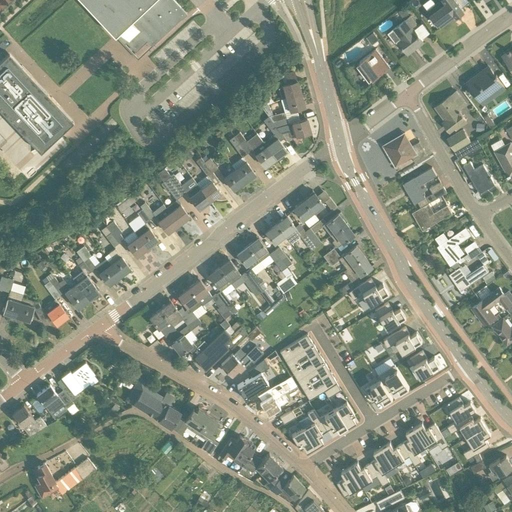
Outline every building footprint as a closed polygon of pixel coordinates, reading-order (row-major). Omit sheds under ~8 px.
[(82,0),(114,33),(124,44),(125,43),(126,42),(128,40),(133,45),(134,44),(136,46),(142,41),(140,39),(143,35),(148,40),(152,45),(153,45),(152,44),(159,37),(160,38),(159,37),(166,31),(167,31),(167,30),(173,24),(174,25),(174,24),(180,17),(181,18),(182,19),(187,14),(182,8),(179,5),(174,0),(82,0)] [(464,11),(455,0),(442,0),(429,9),(440,23),(454,13),(457,16),(464,11)] [(407,13),(403,8),(399,11),(403,18),(408,15),(407,13)] [(417,24),(411,16),(391,31),(391,32),(391,34),(390,35),(396,43),(398,41),(408,53),(415,48),(414,47),(423,40),(413,27),(417,24)] [(373,33),(367,37),(372,44),(378,39),(373,33)] [(390,68),(390,67),(376,48),(375,49),(376,49),(360,61),(361,63),(358,65),(370,80),(372,78),(373,79),(389,67),(390,68)] [(511,69),(511,51),(510,50),(502,55),(511,69)] [(0,60),(0,108),(5,114),(6,115),(18,128),(20,129),(24,134),(25,135),(27,136),(28,137),(36,146),(36,147),(40,150),(40,151),(41,151),(59,133),(60,133),(70,124),(57,110),(61,107),(52,97),(48,100),(27,79),(31,75),(22,65),(18,69),(5,55),(0,60)] [(468,82),(485,104),(506,88),(497,77),(498,76),(496,74),(495,75),(490,68),(479,77),(477,74),(468,82)] [(278,87),(282,98),(301,92),(295,70),(285,73),(287,83),(282,84),(278,87)] [(254,97),(255,99),(260,105),(261,107),(268,104),(273,101),(266,91),(264,89),(254,97)] [(282,98),(281,98),(283,106),(284,112),(285,111),(285,112),(291,110),(298,108),(305,106),(301,92),(282,98)] [(455,127),(456,129),(468,121),(459,110),(461,109),(451,94),(435,106),(446,120),(443,122),(450,131),(455,127)] [(268,104),(261,107),(268,116),(273,115),(268,104)] [(284,112),(273,115),(268,116),(272,122),(287,117),(285,112),(285,111),(284,112)] [(285,137),(282,132),(272,122),(268,116),(263,120),(274,134),(264,142),(276,158),(287,150),(280,140),(285,137)] [(307,118),(301,120),(289,123),(287,117),(272,122),(282,132),(289,131),(291,137),(295,136),(311,131),(307,118)] [(484,132),(485,124),(477,123),(476,131),(484,132)] [(470,141),(464,129),(448,138),(455,150),(470,141)] [(239,131),(234,135),(240,142),(247,153),(253,149),(251,147),(239,131)] [(229,139),(234,146),(240,142),(234,135),(229,139)] [(424,148),(420,141),(409,147),(401,135),(386,143),(394,156),(391,158),(396,166),(412,156),(415,162),(428,155),(424,148)] [(477,138),(456,151),(460,159),(482,146),(477,138)] [(262,139),(251,147),(253,149),(265,166),(276,158),(264,142),(262,139)] [(511,144),(510,141),(494,150),(508,175),(507,175),(508,177),(511,175),(511,174),(511,173),(511,144)] [(247,153),(240,142),(234,146),(242,157),(247,153)] [(189,149),(182,154),(186,160),(193,155),(189,149)] [(206,174),(196,182),(210,200),(221,192),(208,175),(213,172),(205,161),(202,158),(201,156),(201,157),(196,160),(200,165),(206,174)] [(205,161),(213,172),(218,168),(210,158),(205,161)] [(235,168),(245,181),(256,173),(246,160),(235,168)] [(468,173),(468,172),(480,193),(495,184),(483,164),(475,169),(470,162),(464,165),(468,173)] [(423,192),(428,189),(424,183),(437,175),(432,167),(414,177),(403,183),(414,204),(418,202),(426,197),(423,192)] [(169,173),(165,168),(163,169),(162,170),(168,178),(171,176),(169,173)] [(224,177),(234,190),(245,181),(235,168),(224,177)] [(158,174),(164,181),(168,178),(162,170),(161,171),(157,173),(158,174)] [(173,174),(171,176),(168,178),(181,195),(186,191),(199,209),(210,200),(196,182),(192,177),(182,185),(173,174)] [(176,199),(181,195),(168,178),(164,181),(161,183),(168,192),(169,190),(176,199)] [(440,181),(429,188),(433,193),(444,187),(440,181)] [(412,212),(423,230),(434,223),(452,213),(447,205),(434,212),(429,203),(436,199),(447,192),(444,187),(433,193),(426,197),(418,202),(421,207),(412,212)] [(323,189),(316,194),(320,200),(327,195),(323,189)] [(318,208),(323,204),(314,192),(303,200),(313,212),(315,214),(320,210),(318,208)] [(332,211),(337,207),(329,196),(324,200),(332,211)] [(189,215),(177,200),(176,199),(166,207),(179,224),(189,215)] [(294,209),(303,220),(313,212),(303,200),(293,208),(294,209)] [(145,201),(140,205),(142,208),(150,219),(155,215),(168,232),(179,224),(166,207),(163,203),(152,211),(145,201)] [(122,202),(118,205),(121,211),(126,207),(122,202)] [(145,222),(150,219),(142,208),(138,212),(137,212),(139,215),(145,223),(145,222)] [(314,233),(326,223),(333,232),(345,223),(338,213),(326,222),(322,218),(310,227),(314,233)] [(287,215),(276,223),(290,242),(291,243),(300,236),(311,250),(316,246),(305,231),(302,228),(299,231),(287,215)] [(106,226),(107,227),(111,232),(119,243),(124,239),(120,233),(122,232),(113,220),(106,226)] [(147,248),(158,239),(145,223),(134,231),(138,235),(147,248)] [(276,223),(266,231),(275,243),(276,242),(280,239),(285,246),(290,242),(276,223)] [(334,239),(332,241),(336,247),(342,243),(354,234),(345,223),(333,232),(337,237),(334,239)] [(102,231),(106,236),(111,232),(107,227),(102,231)] [(321,242),(314,233),(310,227),(305,231),(316,246),(321,242)] [(462,258),(454,246),(471,234),(465,227),(448,239),(448,238),(447,239),(443,233),(435,238),(439,245),(437,246),(451,265),(457,261),(462,258)] [(119,243),(111,232),(106,236),(114,246),(119,243)] [(147,248),(138,235),(127,243),(136,256),(147,248)] [(258,237),(247,245),(260,261),(269,254),(281,270),(286,267),(287,266),(281,260),(273,250),(269,253),(258,237)] [(464,248),(468,253),(469,254),(479,247),(475,241),(464,248)] [(91,271),(96,267),(109,284),(120,276),(108,260),(106,258),(99,263),(93,253),(91,255),(84,245),(76,251),(80,256),(83,260),(91,271)] [(247,245),(237,253),(249,269),(245,272),(253,282),(260,292),(269,304),(274,300),(270,294),(265,288),(266,288),(266,287),(251,267),(260,261),(247,245)] [(346,268),(363,255),(356,245),(340,257),(337,252),(327,260),(331,266),(339,259),(346,268)] [(281,260),(287,256),(279,246),(273,250),(281,260)] [(479,247),(469,254),(472,259),(477,255),(482,251),(479,247)] [(108,260),(120,276),(130,268),(115,248),(109,253),(112,257),(108,260)] [(333,248),(323,255),(324,256),(327,260),(337,252),(334,249),(333,248)] [(371,266),(363,255),(346,268),(354,278),(354,279),(356,277),(371,266)] [(287,256),(281,260),(287,266),(290,264),(291,263),(287,256)] [(229,259),(219,267),(231,283),(240,276),(255,295),(260,292),(253,282),(245,272),(241,274),(229,259)] [(41,260),(36,264),(40,269),(45,265),(41,260)] [(99,291),(86,274),(91,271),(83,260),(78,264),(82,269),(71,277),(75,283),(88,300),(99,291)] [(457,261),(451,265),(454,270),(449,274),(461,291),(471,284),(489,271),(483,264),(466,276),(457,261)] [(228,309),(231,313),(231,312),(230,310),(235,306),(222,289),(231,283),(219,267),(208,275),(220,290),(216,293),(228,309)] [(286,267),(281,270),(283,273),(285,276),(290,272),(288,270),(286,267)] [(511,274),(509,270),(503,274),(506,277),(509,278),(511,275),(511,274)] [(283,292),(296,282),(290,275),(278,285),(283,292)] [(54,276),(49,280),(60,295),(65,291),(77,308),(88,300),(75,283),(70,287),(67,283),(62,286),(54,276)] [(354,279),(354,278),(339,290),(343,295),(360,282),(356,277),(354,279)] [(371,277),(348,291),(353,298),(362,293),(371,306),(381,300),(379,297),(388,291),(383,283),(376,286),(371,277)] [(14,280),(7,278),(3,290),(9,292),(10,292),(14,280)] [(217,309),(221,314),(228,309),(216,293),(212,296),(199,279),(189,287),(203,305),(211,298),(219,307),(217,309)] [(44,284),(55,299),(55,298),(60,295),(49,280),(44,284)] [(192,321),(197,317),(197,316),(192,311),(201,304),(202,304),(189,287),(179,295),(187,306),(188,305),(189,307),(184,311),(192,321)] [(511,314),(511,313),(511,302),(511,303),(499,287),(472,308),(484,324),(495,316),(489,307),(500,299),(511,314)] [(10,292),(9,292),(3,312),(15,316),(20,300),(21,297),(22,297),(23,296),(10,292)] [(274,300),(269,304),(273,309),(284,298),(281,294),(274,300)] [(21,297),(20,300),(15,316),(29,320),(33,307),(40,320),(46,317),(45,315),(42,308),(38,302),(22,297),(21,297)] [(68,315),(55,298),(55,299),(42,308),(45,315),(48,312),(57,323),(68,315)] [(171,301),(160,309),(173,326),(182,319),(186,324),(187,325),(192,321),(184,311),(182,307),(178,310),(171,301)] [(388,301),(375,309),(388,331),(398,324),(396,321),(405,315),(400,307),(393,311),(388,301)] [(273,309),(269,304),(263,310),(267,315),(273,309)] [(331,307),(326,310),(329,315),(334,312),(331,307)] [(160,309),(150,317),(158,328),(158,327),(164,334),(168,339),(177,332),(178,332),(173,326),(160,309)] [(261,310),(256,314),(260,319),(266,315),(261,310)] [(304,310),(299,314),(306,323),(307,323),(311,319),(312,319),(304,310)] [(192,321),(187,325),(191,330),(201,322),(197,317),(192,321)] [(503,318),(493,325),(507,344),(511,340),(511,327),(511,328),(503,318)] [(247,334),(240,326),(231,335),(224,328),(207,344),(204,341),(204,340),(196,347),(197,347),(198,347),(201,350),(194,356),(205,367),(228,345),(229,343),(233,347),(247,334)] [(247,334),(246,335),(248,336),(251,340),(255,336),(261,331),(256,326),(247,334)] [(405,326),(383,339),(388,347),(397,341),(406,355),(416,349),(414,345),(423,340),(417,331),(411,335),(405,326)] [(192,344),(184,334),(173,342),(181,353),(192,344)] [(288,346),(280,351),(286,360),(303,349),(313,343),(307,334),(297,340),(298,340),(301,345),(292,350),(290,350),(288,346)] [(303,349),(286,360),(292,370),(300,365),(297,361),(298,359),(306,354),(309,359),(319,353),(313,343),(303,349)] [(380,343),(375,346),(378,351),(384,348),(380,343)] [(232,353),(221,364),(232,375),(238,368),(240,371),(245,366),(245,365),(251,359),(253,362),(263,352),(255,344),(246,353),(239,347),(233,354),(232,353)] [(423,350),(410,358),(423,379),(433,373),(431,370),(440,364),(435,355),(429,359),(423,350)] [(300,365),(292,370),(297,379),(315,368),(325,362),(319,353),(309,359),(312,364),(304,369),(302,368),(300,365)] [(252,376),(237,385),(244,397),(268,382),(261,371),(269,366),(264,358),(248,370),(252,376)] [(57,381),(63,389),(72,401),(80,395),(77,391),(82,387),(82,388),(90,382),(87,379),(94,373),(85,361),(72,372),(70,369),(61,376),(62,377),(57,381)] [(353,361),(346,365),(350,371),(356,367),(353,361)] [(315,368),(297,379),(303,389),(311,384),(309,380),(310,378),(318,373),(321,378),(330,372),(325,362),(315,368)] [(395,364),(378,375),(381,379),(389,392),(390,391),(397,387),(401,393),(409,387),(395,364)] [(311,384),(303,389),(309,398),(324,389),(336,381),(330,372),(321,378),(324,382),(316,388),(313,387),(311,384)] [(291,374),(286,377),(290,384),(295,381),(291,374)] [(171,427),(181,411),(169,404),(174,397),(166,391),(164,396),(151,388),(152,386),(141,378),(127,399),(159,419),(159,420),(171,427)] [(381,379),(365,389),(373,402),(381,397),(385,403),(393,397),(390,391),(389,392),(381,379)] [(282,380),(261,393),(267,403),(268,402),(269,404),(266,406),(271,414),(284,406),(282,404),(291,399),(286,391),(288,390),(282,380)] [(336,381),(324,389),(328,396),(340,388),(336,381)] [(66,406),(72,401),(63,389),(57,394),(50,384),(37,395),(44,404),(45,404),(51,413),(64,403),(66,406)] [(460,396),(447,404),(448,406),(457,421),(470,413),(476,409),(471,400),(465,404),(462,399),(460,396)] [(346,400),(335,407),(347,426),(355,421),(351,415),(354,413),(346,400)] [(118,408),(114,404),(105,414),(109,418),(118,408)] [(23,426),(30,437),(47,425),(46,424),(39,416),(35,419),(24,405),(13,413),(23,426)] [(313,421),(303,427),(315,446),(319,443),(323,441),(319,435),(327,430),(319,417),(314,407),(307,411),(313,421)] [(319,417),(327,430),(335,425),(338,431),(347,426),(335,407),(319,417)] [(186,427),(197,434),(209,415),(198,408),(196,411),(193,409),(185,420),(180,416),(172,428),(182,434),(186,427)] [(280,416),(284,423),(296,415),(291,409),(280,416)] [(458,422),(449,428),(453,435),(462,429),(467,437),(486,425),(481,417),(475,420),(470,413),(457,421),(458,422)] [(209,415),(200,430),(209,436),(206,440),(201,447),(204,449),(206,451),(210,454),(211,452),(218,442),(214,439),(212,438),(219,426),(216,424),(218,421),(209,415)] [(423,421),(414,426),(426,445),(428,450),(439,443),(442,448),(449,444),(435,422),(427,427),(423,421)] [(473,446),(464,452),(468,459),(477,453),(490,445),(485,437),(491,433),(486,425),(467,437),(473,446)] [(410,437),(402,442),(410,455),(410,456),(415,465),(422,461),(416,451),(426,445),(414,426),(406,431),(410,437)] [(303,427),(291,434),(299,447),(302,445),(306,451),(315,446),(303,427)] [(231,437),(219,455),(225,458),(226,456),(227,455),(230,451),(238,457),(248,441),(239,435),(236,441),(231,437)] [(235,461),(234,462),(241,466),(242,466),(248,469),(257,456),(251,452),(255,446),(248,441),(238,457),(235,461)] [(390,441),(383,446),(394,465),(410,456),(410,455),(402,442),(394,447),(390,441)] [(378,457),(370,462),(378,475),(377,476),(383,485),(390,481),(384,472),(394,465),(383,446),(374,451),(378,457)] [(261,473),(276,460),(269,453),(262,460),(257,456),(248,469),(252,472),(256,468),(261,473)] [(493,480),(500,476),(511,467),(511,464),(506,455),(501,459),(500,458),(489,465),(492,470),(488,472),(493,480)] [(60,478),(55,481),(45,463),(34,469),(41,482),(35,485),(42,497),(58,488),(62,494),(96,469),(87,457),(60,478)] [(268,480),(264,485),(268,489),(279,479),(274,475),(282,467),(276,460),(261,473),(268,480)] [(358,461),(348,467),(360,486),(377,476),(378,475),(370,462),(362,467),(358,461)] [(458,470),(462,467),(458,461),(454,464),(458,470)] [(483,461),(478,463),(471,466),(474,473),(486,467),(483,461)] [(345,477),(337,483),(345,496),(360,486),(348,467),(342,471),(345,477)] [(276,494),(277,493),(280,490),(290,501),(305,486),(293,475),(287,481),(282,475),(279,479),(268,489),(276,494)] [(503,480),(493,488),(497,493),(503,489),(511,500),(511,499),(511,481),(507,485),(503,480)] [(308,487),(295,506),(298,510),(299,511),(309,511),(310,511),(325,511),(318,504),(321,502),(308,487)] [(388,495),(376,501),(380,510),(392,503),(404,498),(400,489),(388,495)] [(425,490),(417,494),(420,499),(427,495),(425,490)] [(483,505),(486,511),(488,511),(497,508),(493,501),(483,505)] [(416,511),(417,511),(416,511),(413,511),(414,511),(414,510),(412,504),(410,503),(408,504),(407,502),(387,511),(416,511)]
